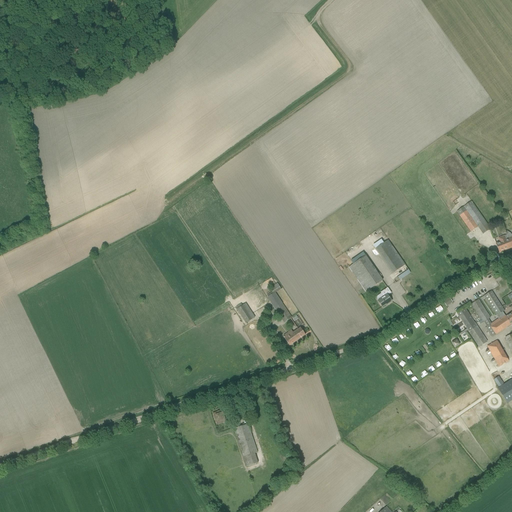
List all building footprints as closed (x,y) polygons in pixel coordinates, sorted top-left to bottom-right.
[(472,201),(457,212),(470,232),(478,227),(483,234),(491,228),(472,201)] [(496,244),(497,248),(499,253),(511,248),(508,239),(506,235),(498,238),(499,242),(496,244)] [(375,249),(389,270),(392,274),(405,265),(387,240),(375,249)] [(350,261),(353,265),(349,267),(366,292),(383,280),(363,252),(350,261)] [(408,270),(398,277),(400,280),(410,273),(408,270)] [(272,292),(267,296),(275,308),(274,309),(284,323),(291,318),(274,293),(281,289),(279,286),(277,283),(269,288),(272,292)] [(378,301),(379,303),(382,307),(385,305),(386,305),(391,301),(387,296),(391,293),(387,288),(380,293),(384,297),(378,301)] [(484,296),(497,316),(502,312),(504,311),(491,291),(484,296)] [(446,307),(453,303),(449,297),(443,301),(446,307)] [(471,304),(474,309),(483,322),(490,318),(481,304),(478,300),(471,304)] [(235,307),(237,309),(246,323),(251,320),(241,304),(235,307)] [(457,314),(459,318),(469,332),(477,327),(468,313),(465,308),(457,314)] [(502,312),(497,316),(499,319),(485,328),(491,337),(510,325),(511,323),(511,312),(506,317),(502,312)] [(477,327),(469,332),(479,347),(487,342),(477,327)] [(284,339),(286,342),(289,346),(305,335),(300,328),(284,339)] [(451,342),(454,348),(460,345),(457,339),(451,342)] [(497,341),(487,346),(498,367),(508,361),(497,341)] [(493,380),(499,388),(497,389),(507,403),(511,399),(511,379),(504,385),(498,376),(493,380)] [(214,414),(215,418),(214,418),(215,421),(216,421),(217,424),(227,421),(223,411),(214,414)] [(234,429),(235,434),(246,467),(258,463),(254,454),(257,453),(248,424),(234,429)]
